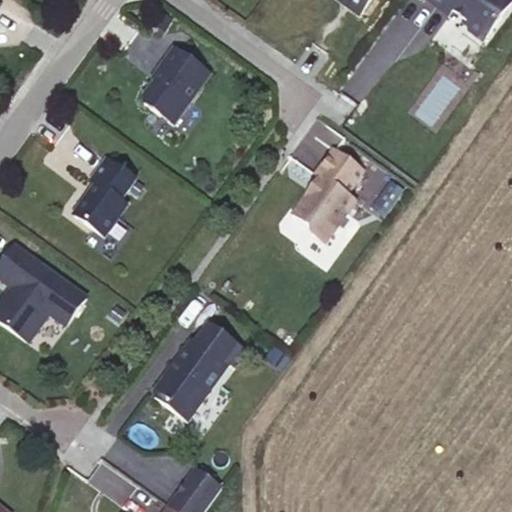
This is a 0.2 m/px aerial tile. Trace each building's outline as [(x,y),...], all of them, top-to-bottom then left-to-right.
[(378,0),(337,0),(348,8),(346,12),(361,23),(378,0)] [(511,0),(429,0),(449,14),(453,10),(469,21),(470,29),(478,35),(488,33),(511,0)] [(211,79),(176,52),(163,69),(166,71),(144,101),(145,108),(174,130),(211,79)] [(364,179),(333,155),(315,180),(323,186),(313,200),(306,201),(291,220),(309,233),(310,241),(324,251),(356,209),(347,202),(364,179)] [(135,183),(107,162),(90,183),(95,187),(73,218),(104,241),(127,209),(120,204),(135,183)] [(13,248),(0,266),(0,282),(10,290),(0,302),(0,326),(26,346),(47,317),(64,329),(85,301),(13,248)] [(248,353),(210,325),(199,341),(193,341),(156,393),(156,400),(190,423),(231,366),(236,370),(248,353)] [(206,511),(225,487),(198,468),(171,506),(171,507),(178,511),(206,511)]
